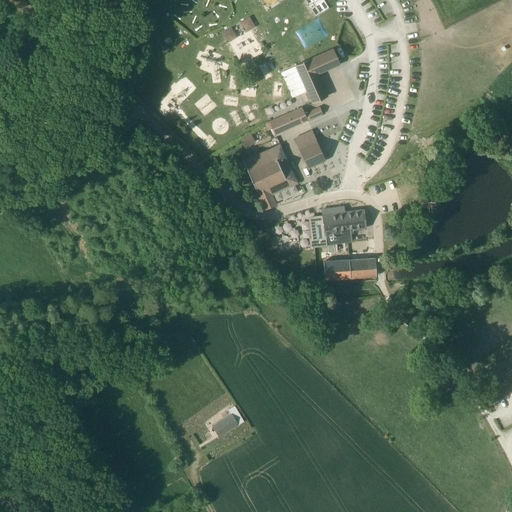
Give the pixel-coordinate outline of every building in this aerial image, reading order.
[(245,32),(256,27),(252,16),(240,21),(245,32)] [(227,42),(238,37),(233,27),(222,32),(227,42)] [(339,64),(332,49),(300,63),(312,89),(307,91),(312,103),(327,96),(318,74),(339,64)] [(320,106),(304,113),(301,107),(269,121),(275,134),(307,119),(322,112),(320,106)] [(339,121),(324,129),(327,136),(343,128),(339,121)] [(311,130),(294,138),(308,168),(325,160),(311,130)] [(253,134),(241,139),(244,146),(256,142),(253,134)] [(293,174),(280,144),(243,161),(265,209),(276,204),(268,185),(293,174)] [(324,214),(322,215),(323,217),(310,218),(313,239),(310,239),(312,248),(352,243),(352,241),(350,230),(365,228),(363,210),(344,212),(343,207),(323,209),(324,214)] [(323,261),(324,279),(378,276),(377,258),(323,261)] [(326,316),(309,302),(303,310),(320,323),(326,316)] [(336,321),(318,329),(324,341),(342,332),(336,321)] [(237,411),(231,414),(237,425),(243,421),(237,411)] [(231,414),(212,426),(217,434),(219,433),(220,435),(237,425),(231,414)]
